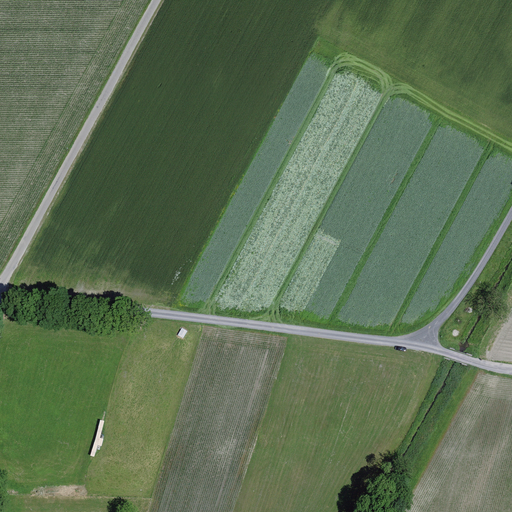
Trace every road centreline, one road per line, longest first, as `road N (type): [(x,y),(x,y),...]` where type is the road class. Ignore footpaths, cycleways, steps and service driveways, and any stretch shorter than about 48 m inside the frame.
road 1 (track): [(511,368),(424,343),(0,299)]
road 2 (unclassified): [(160,0),(0,290)]
road 3 (track): [(511,215),(472,284),(424,343)]
